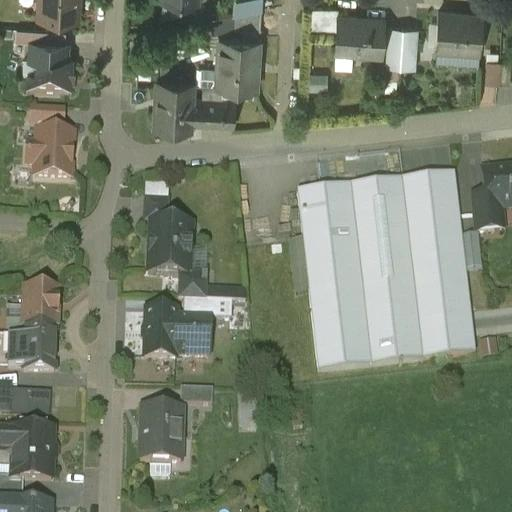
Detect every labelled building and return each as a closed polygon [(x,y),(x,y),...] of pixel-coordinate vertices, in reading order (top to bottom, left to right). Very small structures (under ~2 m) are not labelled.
[(39,0),(39,17),(77,19),(77,0),(39,0)] [(184,0),(178,0),(162,0),(161,17),(183,13),(184,0)] [(262,10),(235,15),(235,28),(260,30),(262,10)] [(482,15),(438,11),(436,48),(479,51),(482,15)] [(385,18),(338,15),(335,53),(382,56),(385,18)] [(403,29),(390,28),(388,64),(400,65),(403,29)] [(416,30),(403,29),(400,65),(413,66),(416,30)] [(260,39),(219,37),(216,85),(257,88),(260,39)] [(67,43),(31,41),(30,59),(36,59),(36,58),(66,59),(67,43)] [(66,59),(36,58),(36,59),(35,74),(29,74),(28,97),(69,99),(71,59),(66,59)] [(511,62),(500,61),(498,84),(510,85),(511,62)] [(193,82),(157,80),(155,126),(190,128),(190,124),(203,125),(204,99),(192,98),(193,82)] [(233,100),(204,99),(203,125),(221,126),(221,124),(232,125),(233,100)] [(30,111),(29,130),(63,131),(64,113),(30,111)] [(73,138),(36,136),(36,148),(27,148),(26,168),(35,168),(34,181),(71,183),(72,167),(68,166),(69,153),(72,153),(73,138)] [(511,170),(482,174),(485,198),(486,212),(492,211),(511,209),(511,170)] [(454,176),(401,182),(415,301),(416,301),(423,363),(475,357),(474,355),(454,178),(454,176)] [(401,182),(350,188),(364,307),(415,301),(401,182)] [(350,188),(297,194),(303,241),(306,274),(318,374),(423,363),(416,301),(415,301),(364,307),(350,188)] [(485,198),(473,199),(476,235),(494,233),(492,211),(486,212),(485,198)] [(150,226),(166,227),(167,204),(143,204),(142,226),(150,226)] [(166,227),(150,226),(148,276),(179,277),(190,278),(191,228),(166,227)] [(303,241),(291,242),(295,275),(306,274),(303,241)] [(202,278),(190,278),(179,277),(178,303),(184,303),(206,304),(206,286),(207,286),(207,277),(202,277),(202,278)] [(59,291),(24,290),(23,311),(23,329),(26,329),(26,340),(25,340),(24,371),(24,373),(54,374),(55,330),(58,330),(59,291)] [(206,304),(184,303),(183,320),(183,321),(209,322),(210,304),(206,304)] [(229,322),(230,305),(210,304),(209,322),(229,322)] [(23,311),(6,311),(6,340),(8,340),(25,340),(26,340),(26,329),(23,329),(23,311)] [(177,314),(145,313),(144,361),(175,362),(175,358),(177,320),(177,314)] [(209,322),(183,321),(183,320),(177,320),(175,358),(208,360),(209,322)] [(25,340),(8,340),(8,371),(24,371),(25,340)] [(213,392),(181,391),(180,407),(212,408),(213,392)] [(51,395),(0,392),(0,416),(49,419),(51,395)] [(255,394),(239,395),(240,411),(255,410),(255,394)] [(182,413),(142,411),(142,412),(142,413),(141,445),(140,465),(181,467),(182,413)] [(53,434),(13,433),(13,435),(12,470),(12,481),(12,483),(23,483),(51,484),(51,483),(52,435),(53,434)] [(13,435),(0,434),(0,469),(12,470),(13,435)] [(12,481),(0,481),(0,494),(23,495),(23,483),(12,483),(12,481)] [(23,495),(0,494),(0,507),(12,508),(12,506),(22,507),(23,495)]
